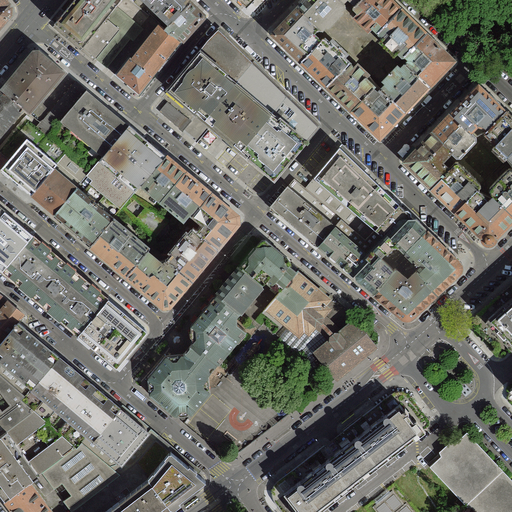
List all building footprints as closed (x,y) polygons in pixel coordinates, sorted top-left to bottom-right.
[(0,0),(0,31),(13,16),(13,7),(8,0),(0,0)] [(122,0),(121,0),(75,0),(55,24),(83,48),(107,19),(116,8),(122,0)] [(191,3),(187,0),(142,0),(169,25),(191,3)] [(238,0),(247,8),(254,0),(238,0)] [(339,0),(306,0),(298,9),(319,29),(321,31),(323,31),(327,27),(329,28),(343,13),(341,12),(346,7),(346,5),(344,4),(339,0)] [(378,33),(400,10),(390,0),(360,0),(355,6),(354,8),(354,9),(358,14),(355,17),(369,32),(373,28),(378,33)] [(205,17),(191,3),(169,25),(164,29),(182,42),(192,31),(205,17)] [(141,29),(116,8),(107,19),(121,30),(97,59),(106,67),(130,38),(132,39),(141,29)] [(319,29),(298,9),(274,35),(303,62),(322,41),(314,34),(319,29)] [(405,56),(426,34),(400,10),(378,33),(383,38),(380,41),(395,55),(398,52),(402,57),(404,57),(405,56)] [(121,30),(107,19),(83,48),(88,52),(97,59),(121,30)] [(182,42),(164,29),(160,26),(132,60),(154,78),(182,42)] [(252,63),(219,30),(169,90),(198,115),(201,112),(202,113),(204,115),(207,117),(252,63)] [(410,60),(406,64),(429,86),(454,61),(426,34),(405,56),(410,60)] [(324,39),(322,41),(303,62),(327,86),(349,62),(344,57),(348,54),(333,40),(330,43),(326,39),(324,39)] [(31,50),(0,87),(0,88),(25,109),(31,114),(66,72),(39,49),(31,50)] [(154,78),(132,60),(129,58),(116,75),(140,95),(154,78)] [(355,67),(349,62),(327,86),(352,110),(375,87),(366,78),(369,75),(358,64),(355,67)] [(288,97),(252,63),(207,117),(210,119),(212,121),(214,123),(212,126),(241,150),(271,116),(288,97)] [(387,84),(382,89),(405,112),(429,86),(406,64),(401,69),(398,66),(384,81),(387,84)] [(61,121),(87,90),(77,81),(43,121),(40,122),(37,126),(48,136),(61,121)] [(479,85),(452,113),(471,132),(478,125),(483,126),(488,130),(506,111),(479,85)] [(378,93),(374,89),(375,87),(352,110),(380,137),(405,112),(382,89),(378,93)] [(0,139),(25,109),(0,88),(0,139)] [(61,121),(103,156),(129,125),(87,90),(61,121)] [(302,111),(288,97),(271,116),(278,122),(281,119),(307,140),(318,126),(302,111)] [(511,116),(506,111),(488,130),(486,132),(486,134),(497,144),(493,148),(505,160),(509,156),(511,152),(511,116)] [(433,133),(452,152),(457,157),(461,157),(476,141),(476,137),(471,132),(452,113),(433,133)] [(40,122),(31,114),(25,120),(35,129),(37,126),(40,122)] [(278,122),(271,116),(241,150),(259,165),(275,179),(307,140),(281,119),(278,122)] [(141,186),(166,156),(129,125),(103,156),(123,173),(140,187),(141,186)] [(452,152),(433,133),(406,162),(417,173),(433,188),(451,169),(446,164),(444,164),(442,162),(452,152)] [(29,136),(9,160),(3,166),(20,180),(34,192),(55,168),(59,162),(29,136)] [(375,230),(400,204),(340,148),(315,178),(375,230)] [(0,152),(0,170),(3,166),(9,160),(0,152)] [(55,168),(77,186),(87,175),(90,172),(67,153),(59,162),(55,168)] [(141,186),(160,201),(187,170),(168,154),(166,156),(141,186)] [(119,178),(123,173),(103,156),(100,161),(119,178)] [(119,178),(100,161),(90,172),(87,175),(92,180),(90,184),(121,209),(136,192),(119,178)] [(457,162),(451,169),(433,188),(443,198),(456,210),(478,189),(481,186),(481,183),(458,162),(457,162)] [(54,214),(77,186),(55,168),(34,192),(32,195),(54,214)] [(491,192),(495,197),(511,213),(511,168),(510,168),(491,188),(491,192)] [(192,217),(213,191),(187,170),(160,201),(184,222),(190,215),(192,217)] [(140,187),(123,173),(119,178),(136,192),(139,188),(140,187)] [(383,237),(375,230),(366,239),(306,188),(295,178),(288,186),(335,225),(367,254),(383,237)] [(375,230),(315,178),(306,188),(366,239),(375,230)] [(121,209),(90,184),(83,191),(114,217),(119,211),(121,209)] [(92,245),(114,217),(83,191),(77,186),(54,214),(92,245)] [(335,225),(288,186),(272,206),(319,245),(335,225)] [(121,209),(119,211),(130,220),(149,197),(139,188),(136,192),(121,209)] [(484,194),(478,189),(456,210),(490,243),(511,220),(511,213),(495,197),(491,201),(490,200),(487,203),(485,201),(486,200),(486,198),(483,195),(484,194)] [(202,225),(197,231),(220,249),(241,224),(240,214),(213,191),(192,217),(202,225)] [(170,217),(150,200),(133,220),(154,237),(170,217)] [(375,230),(383,237),(387,233),(401,218),(413,217),(400,204),(375,230)] [(0,268),(3,271),(33,235),(5,211),(0,216),(0,268)] [(125,276),(150,248),(114,217),(92,245),(90,247),(125,276)] [(387,233),(401,248),(405,252),(426,230),(413,217),(401,218),(387,233)] [(319,245),(352,272),(367,254),(335,225),(319,245)] [(170,253),(166,258),(193,281),(220,249),(197,231),(192,227),(189,231),(186,229),(168,251),(170,253)] [(423,264),(417,270),(436,292),(460,270),(461,268),(461,266),(460,263),(426,230),(405,252),(418,264),(420,263),(420,262),(423,264)] [(401,248),(387,233),(383,237),(367,254),(352,272),(375,292),(393,270),(381,259),(392,247),(401,248)] [(91,319),(109,298),(33,235),(3,271),(78,334),(91,319)] [(253,252),(241,266),(264,285),(266,282),(272,286),(274,284),(281,290),(296,271),(289,265),(291,264),(290,261),(267,240),(262,241),(253,252)] [(393,270),(396,267),(399,264),(397,262),(405,252),(401,248),(392,247),(381,259),(393,270)] [(193,281),(166,258),(165,259),(150,248),(125,276),(163,308),(172,307),(193,281)] [(241,266),(217,295),(240,314),(264,285),(241,266)] [(408,278),(396,267),(393,270),(375,292),(403,315),(406,317),(410,316),(413,314),(436,292),(417,270),(411,275),(412,278),(406,283),(404,282),(408,278)] [(296,271),(281,290),(263,311),(281,326),(285,321),(291,327),(299,334),(304,328),(309,332),(314,326),(323,314),(333,303),(296,271)] [(511,297),(511,284),(478,315),(476,319),(474,322),(475,327),(476,331),(479,335),(498,356),(500,357),(503,357),(505,355),(511,348),(511,347),(487,320),(511,297)] [(193,343),(218,364),(247,331),(238,324),(236,318),(240,314),(217,295),(192,325),(193,343)] [(511,297),(487,320),(511,347),(511,297)] [(109,298),(91,319),(112,336),(129,314),(117,304),(116,305),(109,298)] [(9,300),(0,309),(0,344),(19,323),(26,315),(9,300)] [(78,334),(77,335),(113,366),(122,365),(146,336),(145,327),(135,318),(129,314),(112,336),(91,319),(78,334)] [(334,324),(323,314),(314,326),(323,333),(329,342),(341,332),(334,324)] [(355,321),(341,332),(329,342),(316,352),(337,378),(376,346),(355,321)] [(19,323),(0,344),(0,358),(33,386),(59,357),(19,323)] [(299,334),(291,327),(281,340),(295,352),(290,358),(294,362),(302,355),(307,360),(316,352),(329,342),(323,333),(314,326),(309,332),(304,328),(299,334)] [(176,415),(193,413),(210,394),(209,376),(218,364),(193,343),(183,354),(166,356),(148,377),(150,395),(176,415)] [(61,355),(59,357),(33,386),(31,389),(56,410),(68,420),(87,436),(89,434),(94,439),(121,406),(61,355)] [(33,386),(0,358),(0,373),(25,396),(31,389),(33,386)] [(0,373),(0,422),(6,431),(34,410),(22,400),(25,396),(0,373)] [(47,421),(56,410),(31,389),(25,396),(22,400),(34,410),(47,421)] [(392,394),(364,416),(371,426),(400,404),(420,429),(413,435),(415,437),(428,427),(430,425),(430,423),(430,421),(429,420),(411,396),(407,393),(402,392),(396,392),(392,394)] [(400,404),(371,426),(393,454),(415,437),(413,435),(420,429),(400,404)] [(150,431),(121,406),(94,439),(122,462),(149,432),(150,431)] [(17,445),(47,421),(34,410),(6,431),(17,445)] [(347,444),(371,426),(364,416),(344,431),(342,434),(343,437),(344,439),(347,444)] [(82,442),(87,436),(68,420),(58,432),(63,436),(76,447),(77,448),(82,442)] [(58,432),(47,421),(17,445),(29,461),(63,436),(58,432)] [(347,444),(342,448),(364,476),(393,454),(371,426),(347,444)] [(0,493),(5,500),(31,481),(39,474),(29,461),(17,445),(6,431),(0,435),(0,493)] [(134,464),(136,462),(148,477),(170,451),(149,432),(122,462),(94,439),(89,434),(87,436),(82,442),(121,474),(134,464)] [(511,511),(511,480),(467,432),(456,442),(452,441),(440,452),(442,456),(431,466),(473,511),(511,511)] [(63,436),(29,461),(39,474),(42,473),(76,447),(63,436)] [(121,474),(82,442),(77,448),(76,447),(42,473),(55,489),(62,483),(71,494),(64,501),(72,511),(121,474)] [(326,445),(306,460),(314,470),(337,452),(333,447),(331,445),(328,444),(326,445)] [(337,452),(314,470),(335,498),(364,476),(342,448),(337,452)] [(170,451),(148,477),(149,478),(171,507),(173,509),(181,503),(179,501),(206,480),(196,472),(198,470),(190,464),(189,466),(170,451)] [(299,511),(285,492),(314,470),(306,460),(277,482),(275,486),(273,490),(273,495),(275,501),(283,511),(299,511)] [(103,511),(149,478),(148,477),(136,462),(134,464),(121,474),(72,511),(103,511)] [(314,470),(285,492),(299,511),(317,511),(335,498),(314,470)] [(164,511),(171,507),(149,478),(103,511),(164,511)] [(54,511),(31,481),(5,500),(5,501),(12,511),(54,511)]
